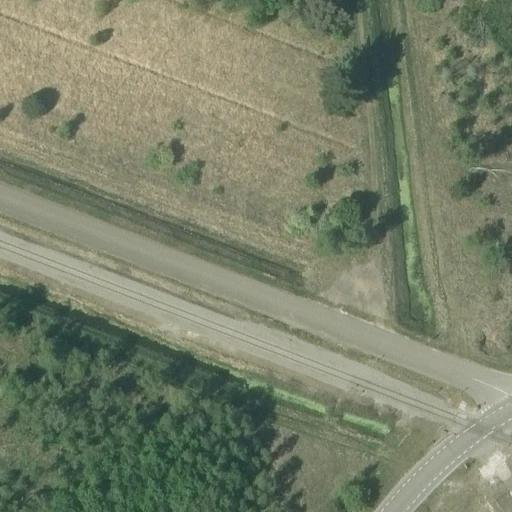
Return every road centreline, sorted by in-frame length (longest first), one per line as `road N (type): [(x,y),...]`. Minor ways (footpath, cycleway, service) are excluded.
road 1 (unclassified): [(511,397),(393,345),(0,201)]
road 2 (tertiary): [(394,511),(441,462),(511,410)]
